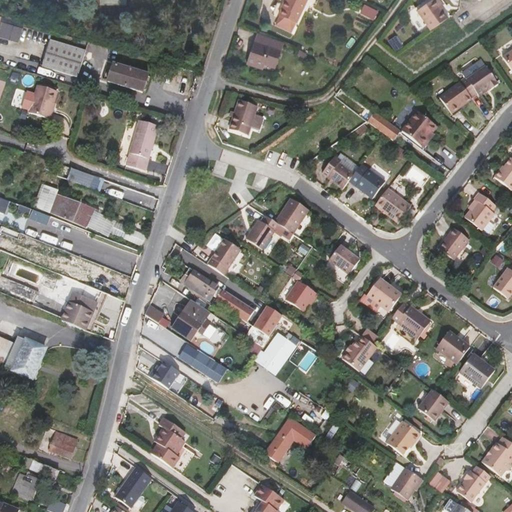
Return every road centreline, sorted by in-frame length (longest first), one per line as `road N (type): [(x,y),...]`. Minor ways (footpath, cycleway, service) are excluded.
road 1 (residential): [(190,143),(78,511)]
road 2 (residential): [(396,256),(289,180),(190,143)]
road 3 (residential): [(396,256),(511,113)]
road 4 (residential): [(505,338),(396,256)]
